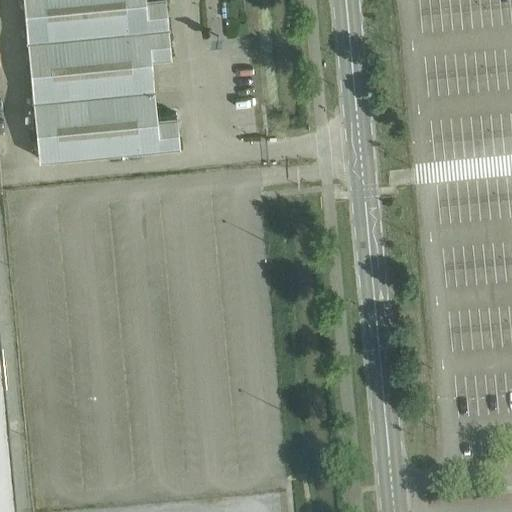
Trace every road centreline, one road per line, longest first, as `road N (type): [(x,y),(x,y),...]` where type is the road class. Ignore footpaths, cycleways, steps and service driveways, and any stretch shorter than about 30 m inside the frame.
road 1 (tertiary): [(391,482),(345,0)]
road 2 (unclassified): [(407,0),(451,478)]
road 3 (unknown): [(209,157),(189,0)]
